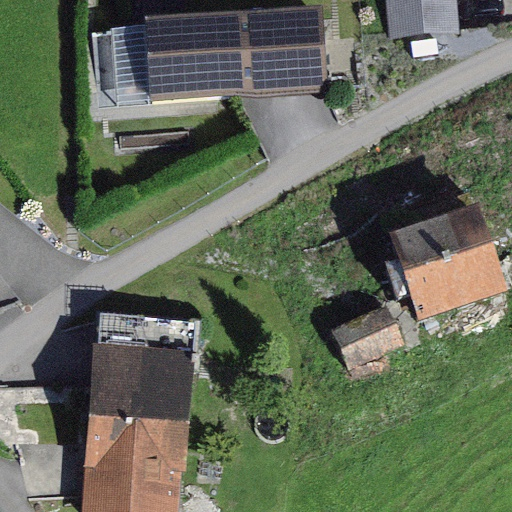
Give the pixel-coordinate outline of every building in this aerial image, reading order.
[(395,0),(396,33),(470,31),(468,0),(395,0)] [(340,25),(156,31),(158,107),(284,103),(343,101),(340,25)] [(123,103),(154,102),(149,29),(119,31),(123,103)] [(511,229),(511,225),(416,255),(446,347),(511,325),(511,229)] [(421,344),(408,310),(339,337),(352,371),(421,344)] [(186,511),(202,358),(103,349),(86,511),(186,511)]
